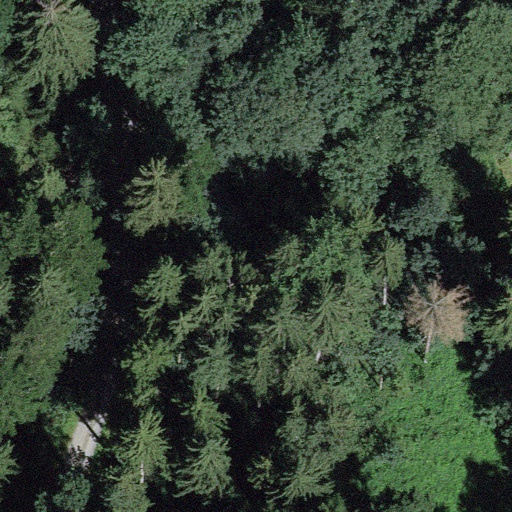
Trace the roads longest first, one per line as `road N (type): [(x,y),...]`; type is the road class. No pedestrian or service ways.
road 1 (track): [(79,511),(139,332),(105,0)]
road 2 (track): [(470,0),(511,124)]
